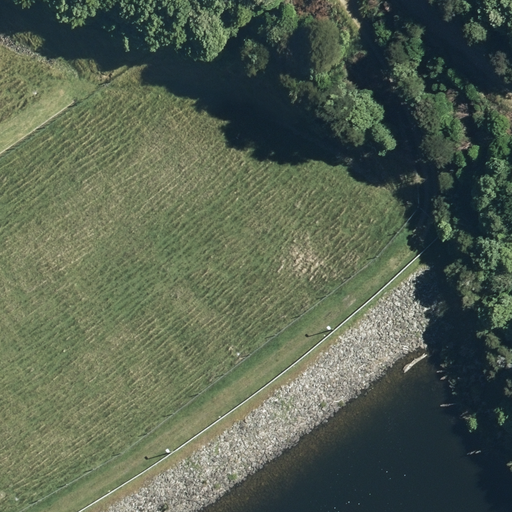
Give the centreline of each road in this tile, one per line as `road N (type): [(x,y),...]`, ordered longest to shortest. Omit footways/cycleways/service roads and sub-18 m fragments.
road 1 (track): [(350,0),(418,148),(428,188),(422,224),(401,254),(334,308)]
road 2 (track): [(511,83),(415,0)]
